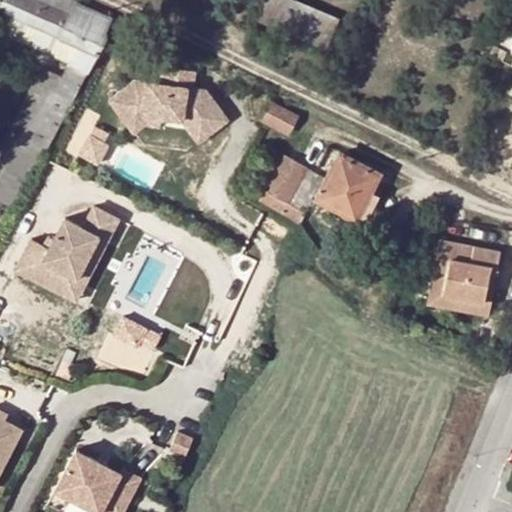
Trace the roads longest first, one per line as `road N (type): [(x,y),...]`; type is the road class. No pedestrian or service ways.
road 1 (track): [(511,193),(96,0)]
road 2 (unknown): [(10,511),(76,399),(94,388),(129,382),(191,407)]
